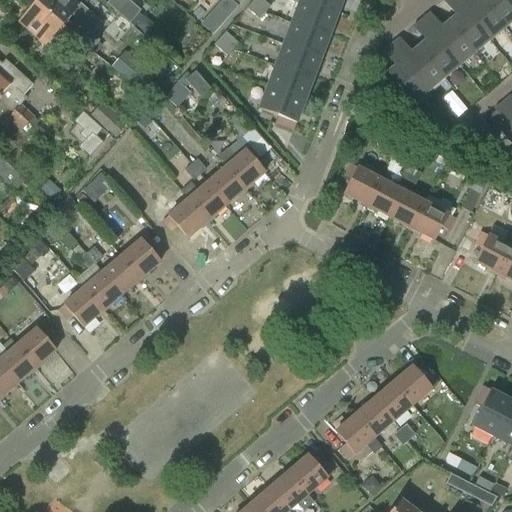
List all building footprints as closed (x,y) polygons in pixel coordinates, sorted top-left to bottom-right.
[(70,0),(36,0),(34,3),(80,42),(90,51),(98,41),(88,32),(85,36),(76,28),(89,13),(80,5),(79,7),(70,0)] [(139,11),(126,0),(109,0),(106,4),(129,23),(139,11)] [(269,7),(260,0),(253,0),(251,3),(263,14),(269,7)] [(341,0),(298,0),(298,2),(336,16),(341,0)] [(455,16),(447,22),(473,53),(489,41),(455,0),(444,0),(443,1),(455,16)] [(467,0),(455,0),(489,41),(504,28),(480,0),(473,0),(470,3),(467,0)] [(480,0),(504,28),(511,21),(511,7),(506,0),(480,0)] [(336,16),(298,2),(290,24),(327,38),(336,16)] [(80,42),(34,3),(17,22),(45,46),(57,33),(89,61),(94,54),(90,51),(80,42)] [(263,14),(251,3),(245,9),(258,20),(263,14)] [(427,14),(420,21),(458,66),(473,53),(447,22),(439,29),(427,14)] [(212,34),(219,26),(207,16),(200,24),(212,34)] [(424,41),(417,47),(443,79),(458,66),(420,21),(413,27),(424,41)] [(327,38),(290,24),(282,45),(319,59),(327,38)] [(237,44),(224,33),(218,39),(231,50),(237,44)] [(231,50),(218,39),(213,46),(225,57),(231,50)] [(397,40),(390,46),(427,91),(443,79),(417,47),(409,54),(397,40)] [(319,59),(282,45),(273,67),(311,81),(319,59)] [(427,91),(390,46),(382,52),(394,66),(386,73),(412,105),(427,91)] [(113,68),(138,88),(150,73),(126,52),(113,68)] [(0,100),(26,125),(33,118),(20,105),(26,98),(22,95),(32,85),(4,60),(1,64),(0,63),(0,100)] [(311,81),(273,67),(265,89),(303,103),(311,81)] [(184,81),(200,100),(211,91),(195,72),(184,81)] [(303,103),(265,89),(257,110),(276,118),(273,125),(291,132),(291,133),(292,133),(303,103)] [(511,101),(509,97),(501,103),(511,116),(511,101)] [(26,125),(0,100),(0,125),(1,126),(7,119),(20,131),(26,125)] [(89,117),(113,138),(125,124),(102,103),(89,117)] [(511,116),(501,103),(494,109),(506,124),(498,130),(511,147),(511,116)] [(89,107),(84,112),(88,116),(93,111),(89,107)] [(102,130),(82,112),(73,122),(76,126),(69,134),(80,144),(77,147),(89,158),(102,143),(95,137),(102,130)] [(236,115),(228,122),(241,138),(242,137),(249,131),(236,115)] [(259,157),(268,149),(251,130),(249,131),(242,137),(259,157)] [(241,138),(217,159),(225,168),(244,191),(263,174),(253,162),(259,157),(242,137),(241,138)] [(0,181),(7,189),(18,177),(0,159),(0,181)] [(196,161),(190,166),(198,176),(204,170),(196,161)] [(379,181),(349,165),(343,177),(350,181),(343,195),(365,207),(379,181)] [(198,176),(190,166),(184,171),(192,181),(198,176)] [(399,178),(406,182),(412,171),(405,167),(399,178)] [(225,168),(205,184),(225,207),(244,191),(225,168)] [(387,218),(401,192),(389,186),(393,179),(391,175),(385,171),(380,181),(379,181),(365,207),(387,218)] [(412,171),(406,182),(413,186),(419,174),(412,171)] [(93,206),(111,187),(99,176),(81,195),(93,206)] [(484,186),(471,179),(470,190),(480,195),(484,186)] [(39,190),(52,202),(61,192),(47,180),(39,190)] [(190,184),(179,192),(186,201),(206,223),(225,207),(205,184),(196,192),(190,184)] [(470,190),(460,209),(470,214),(480,195),(470,190)] [(423,204),(401,192),(387,218),(409,230),(423,204)] [(447,231),(453,219),(434,209),(438,202),(427,197),(423,204),(409,230),(432,241),(439,227),(447,231)] [(186,201),(161,222),(170,233),(176,227),(186,239),(206,223),(186,201)] [(497,275),(510,249),(511,245),(511,234),(506,231),(500,244),(480,233),(474,245),(481,249),(474,263),(497,275)] [(146,235),(120,257),(139,280),(158,263),(148,251),(155,246),(146,235)] [(22,257),(21,257),(30,266),(39,257),(47,250),(38,240),(22,257)] [(511,245),(510,249),(497,275),(511,282),(511,245)] [(91,250),(85,255),(93,265),(100,259),(91,250)] [(93,265),(85,255),(79,260),(87,270),(93,265)] [(33,270),(30,266),(21,257),(11,268),(22,281),(33,270)] [(120,257),(101,273),(120,296),(139,280),(120,257)] [(101,273),(82,290),(101,312),(120,296),(101,273)] [(7,293),(8,293),(17,285),(11,278),(2,286),(7,293)] [(101,312),(82,290),(56,311),(65,322),(72,317),(82,328),(101,312)] [(41,324),(16,346),(35,369),(54,352),(44,340),(50,335),(41,324)] [(16,346),(0,359),(0,366),(16,385),(35,369),(16,346)] [(0,398),(16,385),(0,366),(0,398)] [(411,368),(391,384),(411,407),(436,385),(427,374),(421,380),(411,368)] [(391,384),(372,400),(392,423),(411,407),(391,384)] [(480,409),(470,427),(491,438),(510,402),(481,387),(480,388),(481,388),(472,405),(480,409)] [(372,400),(353,416),(373,439),(392,423),(372,400)] [(511,403),(510,402),(491,438),(511,448),(511,403)] [(373,439),(353,416),(334,433),(344,445),(338,450),(347,461),(364,446),(372,455),(380,448),(373,439)] [(405,427),(399,432),(407,441),(413,436),(405,427)] [(399,432),(393,437),(401,446),(407,441),(399,432)] [(306,457),(287,473),(306,496),(332,474),(323,463),(316,469),(306,457)] [(306,496),(287,473),(268,489),(287,511),(296,504),(302,511),(313,503),(306,496)] [(488,494),(492,486),(477,478),(473,486),(488,494)] [(361,490),(370,501),(381,492),(372,481),(361,490)] [(467,497),(472,487),(461,481),(455,491),(467,497)] [(483,493),(472,487),(467,497),(478,503),(483,493)] [(286,511),(287,511),(268,489),(249,505),(254,511),(286,511)] [(413,511),(398,500),(389,511),(413,511)]
